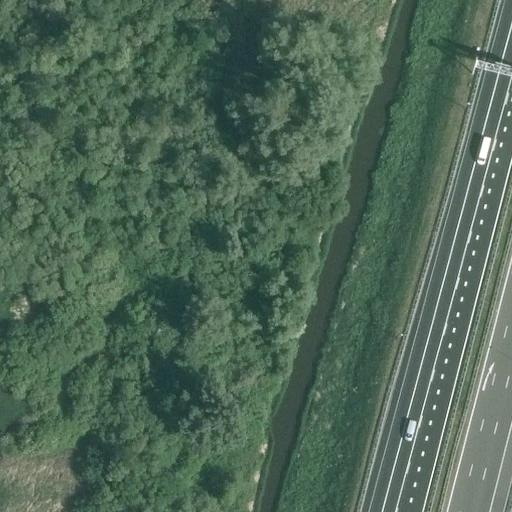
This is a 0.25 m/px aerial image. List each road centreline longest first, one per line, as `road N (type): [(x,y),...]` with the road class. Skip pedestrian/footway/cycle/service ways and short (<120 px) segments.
road 1 (motorway): [(511,97),(406,511)]
road 2 (motorway): [(472,511),(511,356)]
